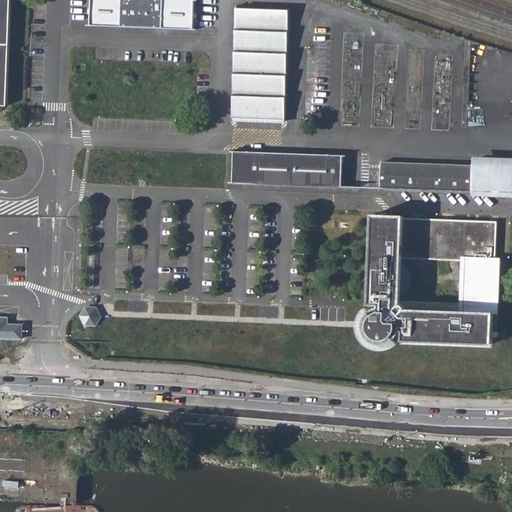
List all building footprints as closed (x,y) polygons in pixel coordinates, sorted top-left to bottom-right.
[(15,0),(0,0),(0,105),(11,106),(15,0)] [(174,0),(94,0),(94,27),(193,30),(194,1),(174,0)] [(290,12),(238,9),(234,118),(286,120),(290,12)] [(241,153),(240,184),(348,187),(348,157),(241,153)] [(389,164),(388,190),(511,194),(511,162),(477,161),(476,168),(393,165),(390,164),(389,164)] [(369,324),(367,330),(368,336),(370,341),(374,345),(379,348),(384,349),(390,348),(395,346),(400,342),(403,337),(403,331),(407,332),(407,340),(496,344),(496,313),(499,313),(500,284),(501,262),(499,261),(501,223),(407,219),(407,217),(377,216),(372,307),(382,307),(381,312),(376,314),(371,318),(369,324)] [(97,312),(88,310),(85,318),(89,326),(97,326),(100,320),(97,312)] [(0,318),(0,338),(22,339),(22,326),(9,326),(9,319),(0,318)]
